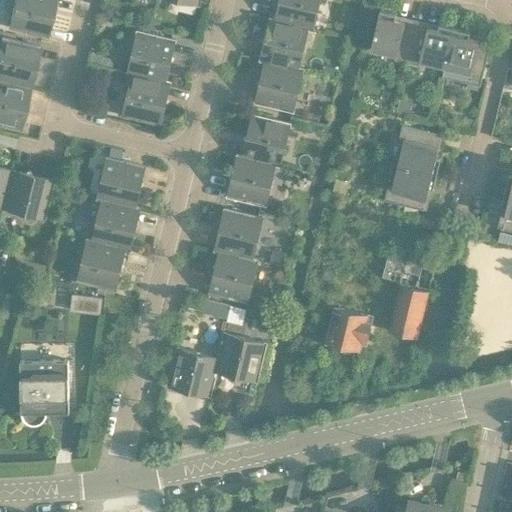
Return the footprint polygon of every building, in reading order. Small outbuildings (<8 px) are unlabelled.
[(54,0),(14,0),(8,27),(46,36),(54,0)] [(279,0),(275,18),(274,19),(308,27),(308,28),(312,29),(319,0),(279,0)] [(373,12),(375,3),(366,1),(364,10),(373,12)] [(417,20),(395,15),(396,13),(379,10),(370,48),(395,55),(394,59),(406,62),(417,20)] [(260,59),(264,61),(265,60),(298,68),(298,67),(308,28),(308,27),(274,19),(275,18),(270,17),(260,59)] [(438,25),(417,20),(406,62),(419,65),(420,60),(445,66),(454,27),(438,24),(438,25)] [(454,27),(445,66),(442,76),(467,82),(466,87),(478,90),(479,85),(480,85),(482,79),(481,79),(491,38),(469,32),(470,31),(454,27)] [(127,73),(132,74),(132,73),(165,81),(165,80),(175,39),(137,30),(127,73)] [(1,37),(0,41),(0,80),(29,87),(39,46),(1,37)] [(255,101),(293,111),(303,68),(298,67),(298,68),(265,60),(264,61),(255,101)] [(339,70),(330,67),(328,76),(337,79),(339,70)] [(132,73),(132,74),(122,114),(160,124),(170,81),(165,80),(165,81),(132,73)] [(0,124),(19,129),(29,87),(0,80),(0,124)] [(404,100),(397,99),(394,112),(408,116),(409,110),(404,100)] [(252,114),(242,154),(242,155),(275,163),(275,164),(280,165),(290,123),(252,114)] [(463,116),(461,128),(471,131),(473,119),(463,116)] [(313,130),(315,122),(299,119),(297,126),(313,130)] [(404,138),(398,163),(437,172),(440,157),(439,156),(445,134),(402,124),(399,137),(404,138)] [(227,196),(265,205),(275,164),(275,163),(242,155),(242,154),(237,153),(227,196)] [(97,198),(101,200),(102,199),(135,207),(135,206),(145,165),(107,156),(97,198)] [(437,172),(398,163),(392,188),(387,186),(384,199),(426,210),(432,188),(433,188),(437,172)] [(0,206),(1,207),(10,169),(0,166),(0,206)] [(10,169),(1,207),(42,217),(52,179),(10,169)] [(511,190),(505,189),(501,204),(502,205),(497,227),(511,230),(511,190)] [(102,199),(101,200),(92,239),(125,247),(125,248),(130,249),(140,207),(135,206),(135,207),(102,199)] [(214,250),(219,251),(219,250),(252,259),(252,258),(262,217),(224,208),(214,250)] [(125,247),(92,239),(87,238),(77,280),(115,289),(125,248),(125,247)] [(388,249),(381,276),(429,287),(435,260),(388,249)] [(209,292),(247,301),(257,259),(252,258),(252,259),(219,250),(219,251),(209,292)] [(22,271),(42,275),(45,264),(25,260),(22,271)] [(508,319),(511,317),(511,265),(498,268),(508,319)] [(401,283),(389,330),(417,337),(428,290),(401,283)] [(70,310),(100,313),(102,297),(72,293),(70,310)] [(244,321),(247,307),(203,295),(199,309),(244,321)] [(373,315),(338,306),(337,309),(333,310),(331,319),(334,322),(329,342),(331,342),(332,346),(341,348),(343,346),(359,349),(362,337),(367,339),(373,315)] [(224,332),(218,357),(215,370),(216,370),(257,380),(266,342),(224,332)] [(210,395),(216,370),(215,370),(218,357),(177,347),(168,385),(210,395)] [(69,411),(68,360),(21,361),(21,412),(22,416),(24,420),(28,423),(32,424),(36,424),(40,422),(44,420),(46,416),(47,411),(69,411)] [(426,511),(428,505),(417,502),(409,500),(407,508),(397,506),(395,511),(426,511)]
